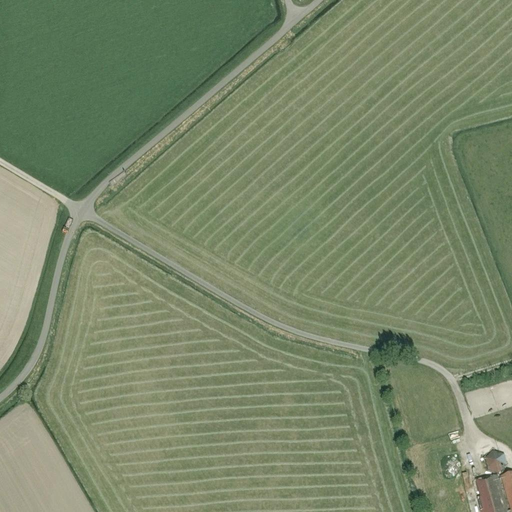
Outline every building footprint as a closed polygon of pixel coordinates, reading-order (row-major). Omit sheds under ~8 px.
[(511,374),(486,381),(487,389),(468,393),(469,399),(511,388),(511,374)] [(483,415),(511,407),(511,397),(480,407),(483,415)] [(474,511),(457,435),(442,439),(458,511),(474,511)] [(503,469),(502,453),(484,454),(485,470),(503,469)] [(506,511),(496,475),(472,482),(480,511),(511,511),(511,473),(501,476),(510,511),(506,511)]
